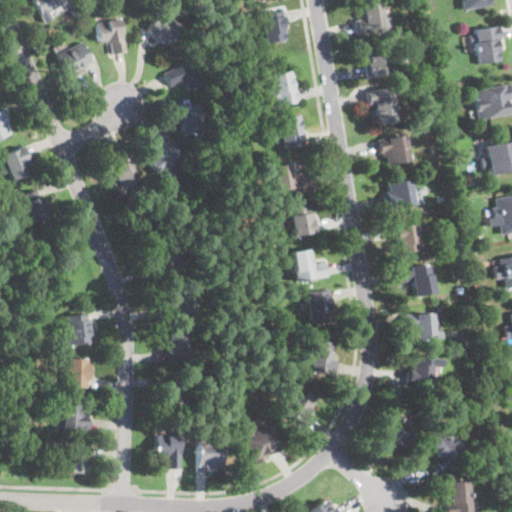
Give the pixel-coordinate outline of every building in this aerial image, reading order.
[(65,0),(67,3),(40,17),(31,0),(65,0)] [(380,0),(381,10),(382,18),(391,17),(393,26),(384,28),(384,30),(356,35),(356,34),(354,20),(363,19),(361,3),(380,0)] [(490,0),(491,5),(462,9),(460,0),(490,0)] [(75,16),(74,16),(70,10),(76,6),(80,12),(75,16)] [(173,42),(173,43),(171,46),(165,43),(164,45),(150,37),(151,35),(146,32),(157,11),(183,25),(173,42)] [(282,24),(282,27),(283,27),(284,33),(283,33),(284,39),(263,43),(259,18),(258,15),(282,11),(284,24),(282,24)] [(123,37),(123,41),(124,52),(109,54),(108,42),(104,43),(104,41),(96,42),(94,25),(94,22),(120,19),(123,37)] [(494,39),(496,47),(498,61),(477,64),(476,54),(474,54),(472,46),(468,47),(466,35),(472,34),(472,30),(498,26),(500,38),(494,39)] [(445,40),(439,41),(437,30),(444,29),(445,40)] [(85,68),(83,69),(72,74),(71,71),(64,74),(62,69),(54,73),(47,58),(73,46),(80,42),(90,62),(85,65),(86,68),(85,68)] [(389,73),(365,77),(364,70),(369,70),(365,49),(381,47),(386,46),(387,52),(386,53),(389,73)] [(203,81),(203,82),(185,90),(183,85),(181,85),(179,82),(167,87),(161,74),(193,59),(203,81)] [(291,86),(291,90),(295,89),(297,101),(277,105),(276,100),(274,100),(273,94),(265,95),(261,76),(291,71),(293,84),(290,84),(291,86)] [(507,114),(475,118),(471,89),(507,84),(509,99),(507,99),(507,104),(505,104),(507,114)] [(390,88),(393,109),(395,121),(376,124),(375,118),(374,118),(373,109),(374,108),(373,105),(367,106),(367,102),(365,91),(390,87),(390,88)] [(197,130),(196,136),(178,132),(185,103),(203,107),(197,130)] [(6,127),(7,129),(9,134),(0,137),(0,108),(4,107),(9,120),(7,121),(9,125),(6,127)] [(297,135),(298,141),(299,147),(283,149),(281,136),(276,137),(274,124),(278,123),(277,118),(299,114),(303,134),(297,135)] [(405,141),(405,142),(408,141),(409,146),(408,147),(409,154),(407,154),(408,161),(385,164),(384,157),(381,157),(381,153),(378,153),(376,139),(404,136),(405,141)] [(169,143),(179,155),(181,157),(168,168),(172,174),(162,182),(142,157),(160,142),(162,145),(167,140),(169,143)] [(511,171),(489,175),(484,145),(511,140),(511,171)] [(18,177),(10,181),(0,156),(22,147),(32,171),(18,177)] [(117,200),(116,200),(109,183),(114,181),(111,173),(116,171),(114,165),(127,159),(139,190),(126,196),(126,197),(117,200)] [(292,165),(293,169),(296,169),(296,173),(308,171),(310,185),(277,191),(273,166),(292,163),(292,165)] [(387,211),(385,211),(383,198),(385,198),(384,192),(387,192),(386,183),(408,179),(413,206),(387,211)] [(34,220),(26,223),(23,216),(27,214),(19,194),(38,186),(49,214),(34,220)] [(511,232),(499,234),(496,218),(491,218),(489,208),(494,207),(492,198),(511,194),(511,232)] [(308,212),(308,213),(311,212),(312,220),(315,220),(317,232),(293,236),(292,231),(288,209),(307,205),(308,212)] [(418,238),(418,243),(420,251),(400,254),(398,239),(392,240),(392,234),(394,234),(393,229),(396,229),(395,225),(415,222),(418,238)] [(475,244),(467,246),(465,237),(473,236),(475,244)] [(169,270),(153,277),(147,264),(159,259),(157,255),(159,255),(156,248),(171,241),(182,264),(169,270)] [(447,251),(444,251),(442,244),(449,242),(450,250),(447,251)] [(310,263),(310,264),(325,262),(327,277),(293,282),(290,260),(289,251),(308,249),(310,263)] [(511,286),(504,288),(502,277),(493,279),(491,267),(499,266),(498,258),(511,255),(511,286)] [(429,281),(430,288),(431,293),(413,296),(410,281),(398,283),(397,281),(395,269),(426,264),(429,281)] [(256,283),(252,290),(246,287),(249,280),(256,283)] [(189,314),(160,319),(158,305),(169,303),(168,298),(172,297),(171,291),(185,288),(188,288),(193,313),(189,314)] [(329,318),(309,322),(305,298),(311,297),(310,293),(327,290),(330,305),(326,305),(329,318)] [(433,315),(433,320),(435,319),(435,332),(442,331),(442,339),(411,340),(411,334),(408,334),(408,327),(404,327),(404,315),(433,313),(433,315)] [(87,319),(89,319),(91,335),(89,335),(90,343),(67,346),(63,317),(86,314),(87,319)] [(511,314),(511,340),(511,336),(504,337),(502,326),(511,324),(510,315),(511,314)] [(184,331),(184,357),(177,357),(177,354),(167,354),(167,331),(184,331)] [(331,373),(308,370),(312,340),(330,342),(328,359),(333,359),(331,373)] [(440,364),(440,368),(432,367),(430,387),(407,385),(410,363),(410,356),(441,360),(440,364)] [(89,378),(88,380),(87,380),(86,388),(64,387),(65,358),(87,359),(87,363),(89,363),(89,378)] [(179,406),(161,405),(164,376),(182,378),(179,406)] [(246,390),(237,392),(235,384),(243,382),(246,390)] [(310,410),(308,409),(306,411),(309,413),(301,424),(281,410),(298,387),(317,400),(310,410)] [(87,430),(87,431),(60,430),(61,407),(61,404),(83,405),(83,413),(86,413),(86,418),(88,418),(87,430)] [(408,440),(404,448),(377,434),(386,418),(387,415),(413,428),(408,440)] [(449,442),(451,444),(455,440),(464,450),(462,451),(444,468),(421,442),(436,428),(449,442)] [(265,430),(266,431),(269,430),(279,448),(254,460),(244,440),(265,430)] [(177,467),(163,467),(163,455),(158,455),(158,453),(152,453),(152,438),(177,438),(177,467)] [(83,444),(83,457),(79,474),(55,471),(56,443),(83,444)] [(219,466),(213,465),(212,469),(206,468),(206,471),(193,470),(196,443),(221,445),(219,466)] [(467,511),(467,481),(445,481),(445,511),(467,511)] [(304,511),(334,511),(326,498),(304,511)]
